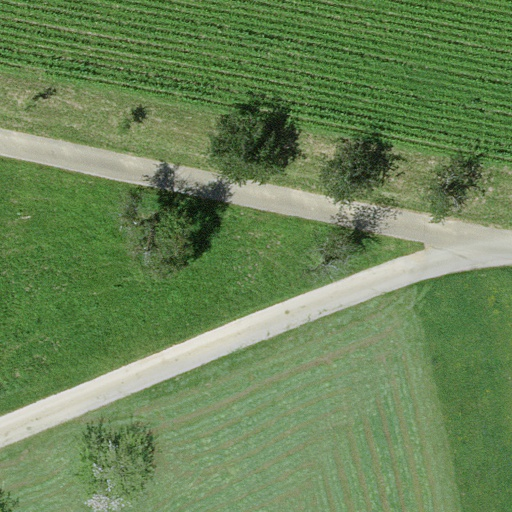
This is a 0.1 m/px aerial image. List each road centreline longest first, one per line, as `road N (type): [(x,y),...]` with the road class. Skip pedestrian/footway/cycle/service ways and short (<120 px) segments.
road 1 (unclassified): [(511,245),(0,139)]
road 2 (track): [(0,432),(485,242)]
